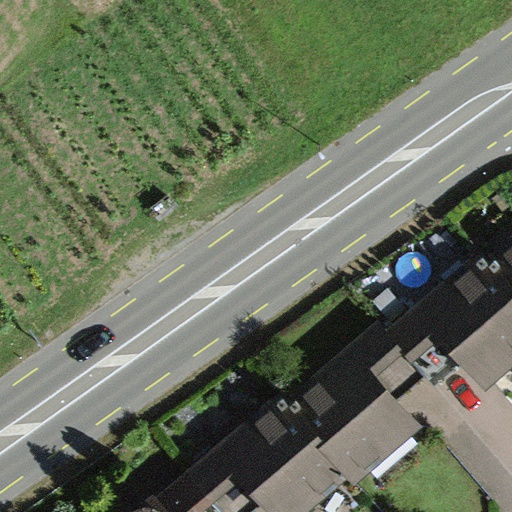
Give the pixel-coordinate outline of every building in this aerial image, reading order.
[(511,227),(495,242),(511,264),(511,227)] [(488,379),(511,358),(511,264),(495,242),(489,237),(389,321),(426,364),(435,379),(466,351),(488,379)] [(381,311),(295,386),(325,421),(316,428),(348,466),(355,475),(427,414),(402,385),(426,364),(389,321),(381,311)] [(280,511),(295,511),(348,466),(316,428),(325,421),(295,386),(287,376),(189,461),(234,511),(241,511),(264,492),(280,511)] [(159,480),(120,511),(234,511),(189,461),(162,483),(159,480)]
